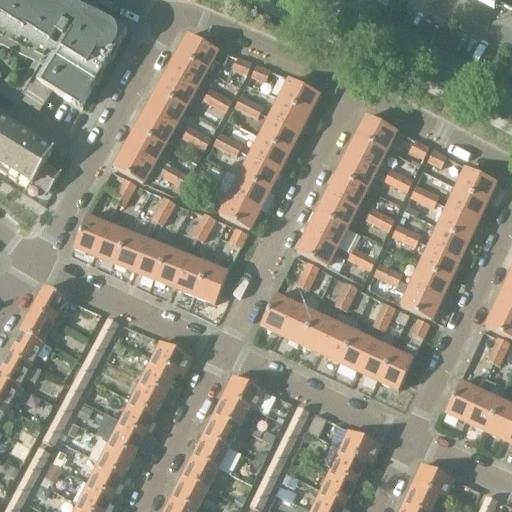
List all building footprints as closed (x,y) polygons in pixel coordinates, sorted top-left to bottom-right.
[(0,0),(0,19),(24,34),(25,31),(50,46),(56,37),(63,41),(68,33),(71,36),(40,85),(35,82),(22,103),(39,113),(52,93),(82,111),(88,96),(95,86),(97,87),(104,71),(110,61),(113,63),(119,47),(127,35),(87,10),(84,15),(74,8),(75,6),(64,0),(0,0)] [(471,0),(494,11),(496,4),(497,0),(471,0)] [(188,37),(177,56),(207,73),(213,62),(221,65),(225,56),(217,54),(188,37)] [(177,56),(167,75),(196,92),(207,73),(177,56)] [(232,73),(245,78),(246,79),(251,67),(237,61),(232,73)] [(265,86),(270,74),(256,68),(251,81),(265,86)] [(167,75),(156,94),(185,111),(192,100),(201,105),(203,103),(214,109),(220,98),(209,91),(206,97),(196,92),(167,75)] [(289,82),(279,102),(309,117),(319,97),(289,82)] [(156,94),(146,113),(175,130),(185,111),(156,94)] [(231,104),(220,98),(214,109),(225,116),(231,104)] [(242,99),(235,111),(246,117),(253,105),(242,99)] [(299,136),(309,117),(279,102),(269,121),(299,136)] [(253,105),(246,117),(257,123),(264,111),(253,105)] [(164,148),(175,130),(146,113),(135,132),(164,148)] [(355,141),(385,156),(396,134),(366,118),(355,141)] [(0,167),(32,187),(33,185),(48,194),(60,175),(45,166),(53,153),(0,119),(0,167)] [(259,140),(289,155),(299,136),(269,121),(259,140)] [(182,141),(193,147),(199,135),(188,129),(182,141)] [(124,151),(175,179),(185,185),(189,179),(168,167),(169,164),(158,158),(164,148),(135,132),(124,151)] [(210,142),(199,135),(193,147),(204,153),(210,142)] [(214,149),(225,155),(231,143),(220,137),(214,149)] [(279,175),(289,155),(259,140),(254,150),(244,145),(242,149),(231,143),(225,155),(236,161),(239,154),(249,159),(279,175)] [(355,141),(346,157),(376,173),(385,156),(355,141)] [(409,156),(422,163),(429,151),(415,144),(409,156)] [(161,179),(182,191),(185,185),(175,179),(124,151),(113,170),(143,186),(149,175),(160,181),(161,179)] [(440,172),(446,160),(433,153),(427,165),(440,172)] [(336,177),(366,192),(376,173),(346,157),(336,177)] [(249,159),(239,179),(269,194),(279,175),(249,159)] [(496,185),(465,171),(456,191),(486,205),(496,185)] [(384,185),(395,190),(401,177),(390,172),(384,185)] [(211,180),(200,174),(193,186),(204,193),(211,180)] [(336,177),(327,196),(357,211),(366,192),(336,177)] [(407,196),(413,183),(401,177),(395,190),(407,196)] [(239,179),(229,198),(259,213),(269,194),(239,179)] [(211,180),(204,193),(215,199),(222,186),(211,180)] [(124,182),(118,193),(130,199),(136,188),(124,182)] [(416,189),(411,201),(422,206),(427,194),(416,189)] [(456,191),(447,210),(477,225),(486,205),(456,191)] [(123,210),(130,199),(118,193),(112,204),(123,210)] [(427,194),(422,206),(433,211),(438,199),(427,194)] [(317,215),(347,231),(357,211),(327,196),(317,215)] [(249,233),(259,213),(229,198),(219,217),(249,233)] [(163,201),(157,211),(169,218),(175,207),(163,201)] [(468,244),(477,225),(447,210),(438,230),(468,244)] [(169,218),(157,211),(151,222),(162,229),(169,218)] [(365,224),(377,230),(383,217),(371,211),(365,224)] [(317,215),(307,234),(337,250),(347,231),(317,215)] [(204,217),(198,227),(209,234),(215,223),(204,217)] [(394,222),(383,217),(377,230),(388,235),(394,222)] [(94,259),(106,228),(86,219),(73,251),(94,259)] [(203,245),(209,234),(198,227),(191,238),(203,245)] [(94,259),(114,267),(126,236),(106,228),(94,259)] [(398,228),(392,240),(403,245),(409,233),(398,228)] [(438,230),(428,250),(459,264),(468,244),(438,230)] [(235,232),(228,246),(241,252),(247,238),(235,232)] [(409,233),(403,245),(415,250),(420,238),(409,233)] [(297,254),(327,270),(337,250),(307,234),(297,254)] [(147,244),(126,236),(114,267),(134,275),(147,244)] [(154,283),(167,252),(170,244),(158,239),(155,247),(147,244),(134,275),(154,283)] [(459,264),(428,250),(419,269),(450,283),(459,264)] [(347,264),(358,269),(364,256),(353,251),(347,264)] [(187,260),(167,252),(154,283),(174,291),(187,260)] [(364,256),(358,269),(370,275),(376,262),(364,256)] [(174,291),(194,299),(207,268),(187,260),(174,291)] [(301,276),(313,282),(319,271),(307,265),(301,276)] [(374,279),(385,284),(391,272),(380,267),(374,279)] [(227,276),(207,268),(194,299),(215,307),(227,276)] [(419,269),(410,289),(440,303),(450,283),(419,269)] [(440,303),(410,289),(399,283),(402,277),(391,272),(385,284),(396,289),(395,292),(406,297),(401,309),(431,323),(440,303)] [(313,282),(301,276),(295,288),(308,294),(313,282)] [(339,297),(352,303),(357,292),(345,286),(339,297)] [(60,312),(66,302),(44,290),(32,312),(54,324),(60,328),(67,316),(60,312)] [(511,293),(504,290),(495,309),(511,317),(511,293)] [(352,303),(339,297),(334,308),(346,314),(352,303)] [(260,328),(280,338),(294,307),(274,298),(260,328)] [(378,303),(371,299),(366,308),(373,311),(378,303)] [(395,311),(383,305),(377,317),(389,323),(395,311)] [(280,338),(300,347),(314,317),(294,307),(280,338)] [(511,341),(511,317),(495,309),(485,329),(511,341)] [(32,312),(20,333),(42,345),(54,324),(32,312)] [(408,319),(402,316),(398,325),(403,327),(404,327),(405,327),(408,319)] [(300,347),(319,356),(334,326),(314,317),(300,347)] [(389,323),(377,317),(372,328),(384,334),(389,323)] [(402,358),(392,353),(378,384),(398,393),(412,363),(422,341),(423,341),(429,328),(417,322),(417,323),(408,319),(405,327),(413,331),(411,336),(412,336),(402,358)] [(118,326),(108,321),(102,332),(112,337),(118,326)] [(319,356),(339,365),(353,335),(334,326),(319,356)] [(112,337),(102,332),(97,342),(107,347),(112,337)] [(9,355),(31,368),(36,358),(44,362),(50,350),(42,345),(20,333),(20,334),(21,335),(9,355)] [(339,365),(358,375),(373,344),(353,335),(339,365)] [(510,346),(497,340),(491,351),(504,357),(510,346)] [(107,347),(97,342),(92,352),(102,357),(107,347)] [(151,362),(176,375),(183,379),(192,361),(160,344),(151,362)] [(358,375),(378,384),(392,353),(373,344),(358,375)] [(116,346),(113,353),(122,358),(125,351),(116,346)] [(504,357),(491,351),(486,363),(499,369),(504,357)] [(102,357),(92,352),(86,362),(96,367),(102,357)] [(9,355),(0,371),(0,378),(19,389),(25,380),(34,385),(40,373),(31,368),(9,355)] [(96,367),(86,362),(81,372),(91,378),(96,367)] [(166,396),(176,375),(151,362),(141,383),(166,396)] [(91,378),(81,372),(76,383),(85,388),(91,378)] [(0,378),(0,406),(7,411),(13,400),(22,405),(28,394),(19,389),(0,378)] [(233,379),(224,396),(250,409),(249,410),(256,413),(265,395),(233,379)] [(85,388),(76,383),(70,393),(80,398),(85,388)] [(141,383),(130,403),(155,416),(166,396),(141,383)] [(465,425),(480,394),(459,385),(445,415),(465,425)] [(80,398),(70,393),(65,403),(75,408),(80,398)] [(485,434),(499,404),(480,394),(465,425),(485,434)] [(239,430),(249,410),(250,409),(224,396),(213,417),(239,430)] [(75,408),(65,403),(59,413),(69,418),(75,408)] [(145,437),(155,416),(130,403),(119,424),(145,437)] [(504,443),(511,426),(511,409),(499,404),(485,434),(504,443)] [(309,414),(299,410),(293,420),(303,425),(309,414)] [(69,418),(59,413),(54,423),(64,428),(69,418)] [(213,417),(203,437),(229,451),(239,430),(213,417)] [(307,435),(317,440),(326,423),(315,418),(307,435)] [(303,425),(293,420),(289,430),(299,435),(303,425)] [(49,433),(59,439),(64,428),(54,423),(49,433)] [(119,424),(109,445),(134,458),(145,437),(119,424)] [(284,440),(294,445),(299,435),(289,430),(284,440)] [(258,439),(272,445),(276,438),(262,431),(258,439)] [(59,439),(49,433),(43,444),(53,449),(59,439)] [(340,451),(366,463),(372,466),(381,448),(348,433),(340,451)] [(229,451),(203,437),(192,458),(218,471),(229,451)] [(279,450),(289,455),(294,445),(284,440),(279,450)] [(124,478),(134,458),(109,445),(98,465),(124,478)] [(39,450),(33,461),(43,466),(49,456),(39,450)] [(274,460),(284,464),(289,455),(279,450),(274,460)] [(356,484),(366,463),(340,451),(330,472),(356,484)] [(192,458),(182,479),(207,492),(218,471),(192,458)] [(269,469),(279,474),(284,464),(274,460),(269,469)] [(33,461),(27,471),(38,476),(43,466),(33,461)] [(98,465),(88,486),(113,499),(124,478),(98,465)] [(413,485),(439,498),(446,501),(454,482),(421,467),(413,485)] [(264,479),(274,484),(279,474),(269,469),(264,479)] [(27,471),(22,481),(32,487),(38,476),(27,471)] [(346,505),(356,484),(330,472),(320,493),(346,505)] [(195,511),(197,511),(207,492),(182,479),(171,499),(195,511)] [(260,489),(270,494),(274,484),(264,479),(260,489)] [(27,497),(32,487),(22,481),(17,492),(27,497)] [(416,511),(432,511),(439,498),(413,485),(403,506),(416,511)] [(88,486),(77,507),(87,511),(106,511),(113,499),(88,486)] [(270,494),(260,489),(255,499),(265,504),(270,494)] [(27,497),(17,492),(11,502),(22,507),(27,497)] [(320,493),(311,511),(343,511),(346,505),(320,493)] [(195,511),(171,499),(164,511),(195,511)] [(260,511),(265,504),(255,499),(250,510),(254,511),(260,511)] [(492,511),(497,503),(487,499),(482,509),(488,511),(492,511)] [(11,502),(5,511),(18,511),(22,507),(11,502)]
